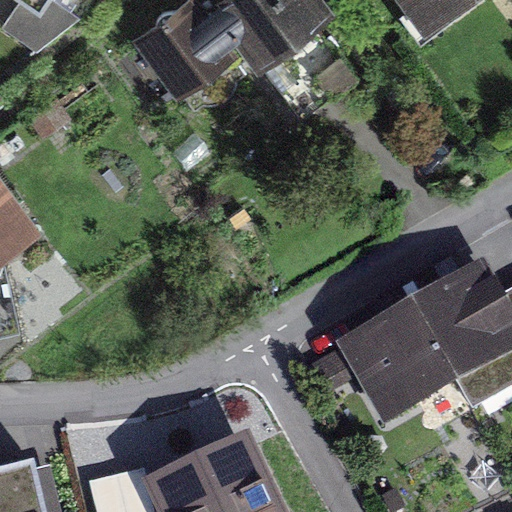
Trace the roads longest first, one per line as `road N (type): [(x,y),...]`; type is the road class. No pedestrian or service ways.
road 1 (residential): [(511,195),(255,342)]
road 2 (residential): [(255,342),(133,396),(0,402)]
road 3 (residential): [(255,342),(353,511)]
